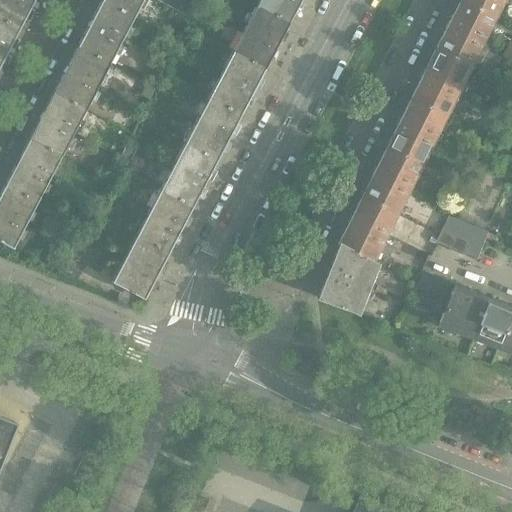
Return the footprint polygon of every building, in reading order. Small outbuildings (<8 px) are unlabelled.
[(33,0),(0,0),(0,18),(19,28),(33,0)] [(142,0),(100,0),(100,1),(133,18),(142,0)] [(300,0),(258,0),(256,5),(288,23),(300,0)] [(503,0),(459,0),(459,1),(495,18),(503,0)] [(133,18),(100,1),(77,47),(109,64),(133,18)] [(495,18),(459,1),(435,50),(470,67),(495,18)] [(288,23),(256,5),(231,52),(264,69),(288,23)] [(0,63),(19,28),(0,18),(0,63)] [(109,64),(77,47),(52,93),(85,110),(109,64)] [(470,67),(435,50),(411,98),(446,115),(470,67)] [(264,69),(231,52),(207,98),(240,115),(264,69)] [(153,60),(146,73),(157,79),(164,66),(153,60)] [(85,110),(52,93),(28,139),(60,155),(85,110)] [(240,115),(207,98),(183,144),(216,161),(240,115)] [(446,115),(411,98),(386,148),(421,165),(446,115)] [(60,155),(28,139),(4,184),(36,201),(60,155)] [(126,143),(120,155),(129,160),(135,148),(126,143)] [(216,161),(183,144),(159,190),(192,207),(216,161)] [(421,165),(386,148),(361,197),(396,214),(421,165)] [(111,195),(124,171),(114,166),(101,190),(111,195)] [(36,201),(4,184),(0,192),(0,242),(11,248),(36,201)] [(192,207),(159,190),(135,236),(168,253),(192,207)] [(396,214),(361,197),(336,246),(338,247),(371,264),(372,262),(396,214)] [(437,242),(439,243),(452,248),(461,223),(449,219),(437,242)] [(473,228),(461,223),(452,248),(464,253),(473,228)] [(486,233),(473,228),(464,253),(476,258),(486,233)] [(168,253),(135,236),(110,283),(143,300),(168,253)] [(371,264),(338,247),(318,298),(354,313),(377,264),(372,262),(371,264)] [(511,310),(454,287),(439,325),(460,333),(461,330),(477,337),(476,339),(498,348),(511,313),(511,310)] [(511,313),(498,348),(511,353),(511,313)] [(0,460),(15,423),(0,417),(0,460)] [(398,511),(359,496),(358,498),(352,511),(398,511)] [(209,501),(204,511),(211,511),(215,504),(209,501)]
